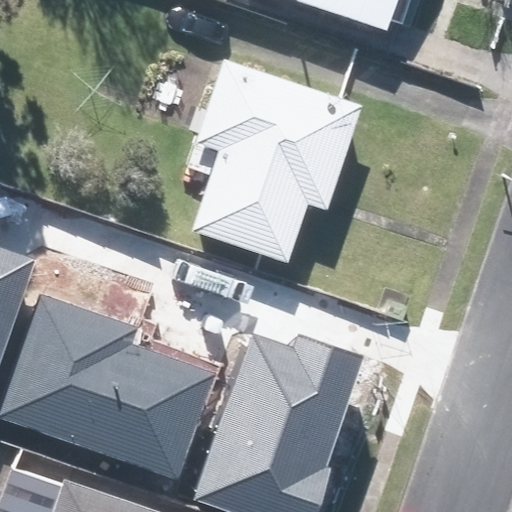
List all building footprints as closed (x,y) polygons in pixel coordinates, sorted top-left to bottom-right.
[(296,0),(387,31),(397,0),(296,0)] [(204,174),(188,221),(287,255),(306,198),(324,205),(360,102),(220,54),(182,167),(204,174)] [(0,360),(35,265),(0,251),(0,360)] [(126,340),(132,321),(35,290),(0,398),(0,414),(180,473),(214,369),(126,340)] [(255,334),(195,501),(225,511),(307,511),(363,356),(298,333),(293,347),(255,334)] [(175,511),(1,467),(0,469),(0,511),(175,511)]
